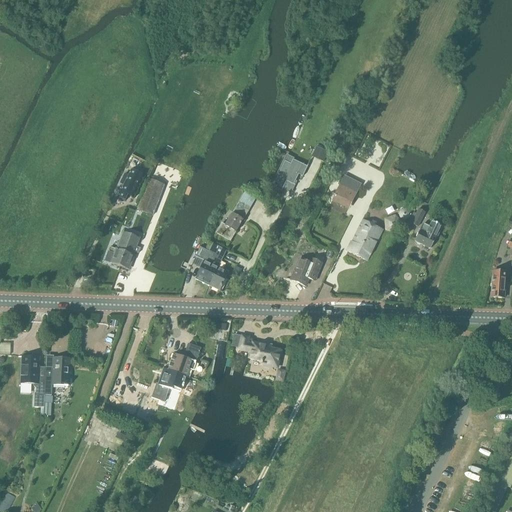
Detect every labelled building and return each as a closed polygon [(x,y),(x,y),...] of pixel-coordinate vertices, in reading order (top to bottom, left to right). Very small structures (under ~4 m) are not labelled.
[(316,147),(312,157),(323,162),(328,153),(316,147)] [(273,181),(278,183),(276,186),(282,189),(281,192),(287,179),(289,180),(288,182),(295,185),(294,184),(298,175),(303,177),(308,166),(308,165),(307,167),(293,160),(291,164),(285,162),(275,181),(273,181)] [(149,167),(145,174),(149,177),(153,169),(149,167)] [(144,177),(131,171),(128,176),(124,175),(120,184),(123,185),(118,198),(125,201),(128,196),(133,199),(144,177)] [(153,215),(164,185),(149,179),(137,210),(153,215)] [(340,185),(332,201),(344,207),(347,201),(351,203),(356,193),(357,192),(341,184),(340,185)] [(222,224),(217,233),(231,242),(251,209),(240,202),(226,226),(222,224)] [(406,209),(404,209),(403,209),(402,209),(401,209),(400,210),(399,211),(399,212),(398,213),(398,214),(399,216),(399,218),(400,219),(402,220),(403,220),(405,220),(407,220),(408,219),(409,217),(410,216),(410,214),(410,212),(409,211),(408,210),(406,209)] [(418,210),(410,223),(417,227),(425,214),(423,213),(418,210)] [(397,234),(402,224),(395,215),(384,219),(385,231),(397,234)] [(368,262),(383,230),(363,220),(353,242),(351,242),(347,251),(368,262)] [(442,227),(432,222),(429,227),(425,225),(422,225),(420,231),(419,231),(414,241),(431,249),(436,238),(442,227)] [(138,254),(140,249),(136,247),(139,239),(123,232),(116,250),(111,248),(109,252),(108,252),(105,259),(112,262),(111,264),(128,270),(134,252),(138,254)] [(212,265),(208,274),(214,277),(209,286),(219,291),(229,272),(218,267),(227,251),(213,244),(209,252),(216,255),(211,264),(212,265)] [(200,247),(195,257),(205,261),(196,279),(203,282),(203,283),(209,286),(214,277),(208,274),(212,265),(211,264),(216,255),(209,252),(205,250),(200,247)] [(322,264),(310,259),(308,263),(299,259),(290,280),(305,286),(309,279),(308,278),(310,278),(311,276),(316,279),(322,264)] [(231,277),(240,281),(243,274),(234,270),(231,277)] [(507,283),(507,276),(504,276),(504,272),(493,271),(491,297),(504,298),(505,283),(507,283)] [(225,330),(227,324),(219,322),(217,329),(225,330)] [(252,344),(248,343),(249,337),(242,336),(239,349),(250,352),(249,359),(262,362),(262,363),(263,365),(268,366),(270,365),(270,364),(278,365),(281,351),(268,348),(268,346),(252,342),(252,344)] [(194,371),(201,348),(188,344),(183,358),(173,354),(168,370),(187,376),(189,369),(194,371)] [(21,384),(37,384),(37,389),(35,389),(34,408),(44,409),(45,396),(46,368),(43,368),(38,362),(38,357),(22,357),(21,384)] [(70,386),(71,359),(55,358),(55,368),(46,368),(45,396),(52,396),(52,385),(70,386)] [(187,376),(168,370),(163,368),(158,384),(156,384),(151,398),(165,403),(169,389),(172,390),(173,388),(182,391),(187,376)] [(511,452),(498,482),(508,486),(510,487),(511,484),(511,452)]
